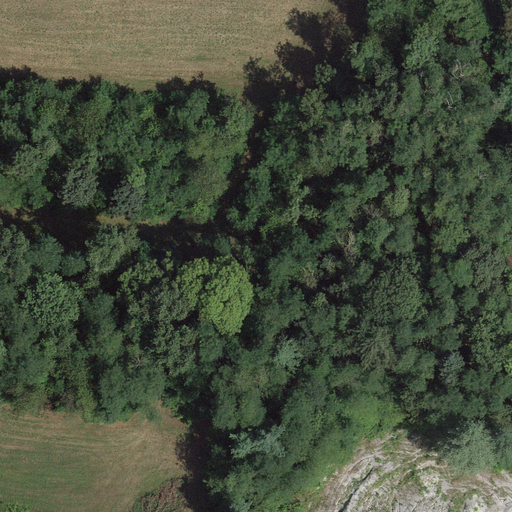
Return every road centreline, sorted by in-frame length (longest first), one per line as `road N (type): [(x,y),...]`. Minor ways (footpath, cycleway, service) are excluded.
road 1 (track): [(185,511),(210,434),(194,398),(223,384),(263,327),(271,302),(258,268),(289,200),(360,88),(398,0)]
road 2 (track): [(511,211),(402,190),(371,171),(310,167)]
